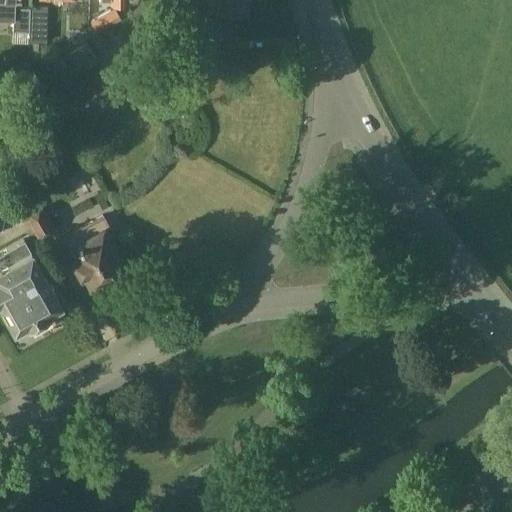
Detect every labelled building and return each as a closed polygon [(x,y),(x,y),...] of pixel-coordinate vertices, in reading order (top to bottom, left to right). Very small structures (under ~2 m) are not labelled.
[(18,7),(18,0),(17,0),(0,0),(0,19),(13,20),(12,30),(28,30),(29,8),(28,8),(28,7),(18,7)] [(191,0),(188,32),(228,37),(231,13),(245,14),(245,0),(191,0)] [(29,8),(28,30),(27,42),(45,42),(46,8),(29,8)] [(113,8),(89,22),(95,33),(120,19),(113,8)] [(64,52),(74,70),(95,58),(85,41),(64,52)] [(25,216),(37,237),(53,228),(41,207),(25,216)] [(122,274),(121,272),(125,270),(102,229),(108,225),(102,215),(65,235),(70,246),(66,248),(89,288),(104,279),(105,281),(109,280),(109,281),(110,282),(112,283),(113,283),(115,283),(116,283),(117,283),(119,282),(120,282),(121,281),(122,279),(122,278),(122,277),(122,275),(122,274)] [(23,240),(1,252),(0,252),(0,305),(13,328),(26,321),(26,322),(27,321),(31,327),(36,329),(48,322),(50,317),(46,310),(47,309),(59,302),(30,249),(29,250),(23,240)]
